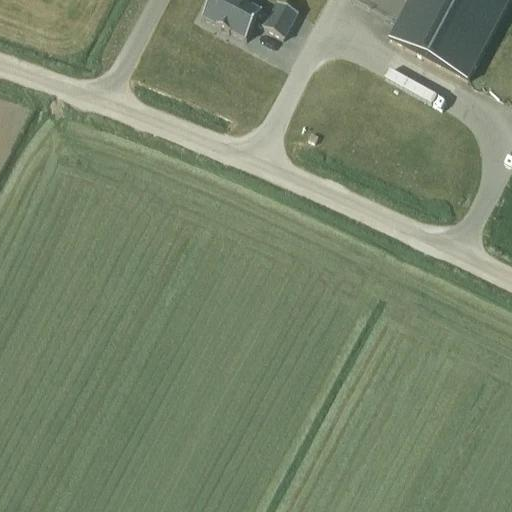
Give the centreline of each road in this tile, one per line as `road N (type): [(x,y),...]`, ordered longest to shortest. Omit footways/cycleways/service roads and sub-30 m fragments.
road 1 (unclassified): [(511,282),(106,104),(0,69)]
road 2 (unknown): [(255,167),(345,0)]
